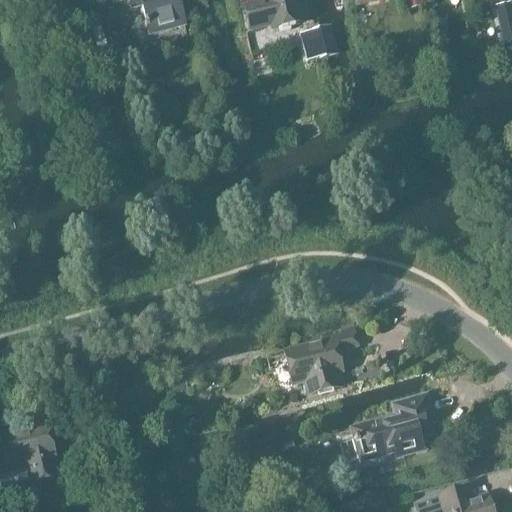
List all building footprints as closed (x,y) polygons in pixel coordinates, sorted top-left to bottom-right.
[(129,0),(132,11),(142,8),(149,35),(170,29),(171,31),(184,28),(177,0),(129,0)] [(273,32),(302,25),(295,0),(264,0),(265,3),(244,8),(250,34),(272,28),(273,32)] [(410,0),(413,11),(425,8),(423,0),(410,0)] [(511,10),(511,4),(494,8),(504,51),(511,49),(511,10)] [(329,28),(312,33),(320,60),(337,55),(329,28)] [(320,60),(312,33),(299,36),(306,63),(320,60)] [(265,59),(253,62),(255,71),(267,68),(265,59)] [(293,387),(303,385),(306,400),(343,391),(340,375),(341,375),(336,354),(356,349),(352,331),(322,338),(324,345),(285,355),(293,387)] [(186,378),(163,383),(166,397),(190,392),(186,378)] [(423,451),(421,440),(428,437),(426,426),(433,424),(425,399),(393,408),(397,420),(352,433),(356,446),(358,445),(362,461),(382,456),(382,458),(395,454),(397,459),(423,451)] [(0,490),(33,482),(34,485),(54,480),(49,460),(54,459),(46,426),(0,437),(0,490)] [(438,503),(414,510),(414,511),(491,511),(487,498),(472,502),(468,490),(437,500),(438,503)]
